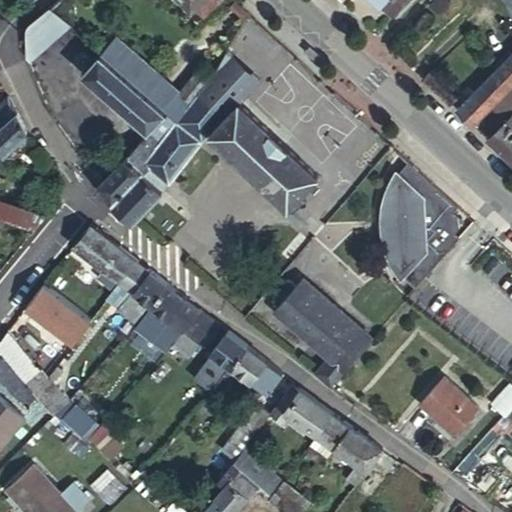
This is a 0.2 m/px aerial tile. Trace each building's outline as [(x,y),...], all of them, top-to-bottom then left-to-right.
[(208,13),(219,0),(200,0),(197,4),(208,13)] [(379,0),(393,13),(405,0),(379,0)] [(511,0),(507,0),(511,4),(511,52),(457,108),(473,122),(502,93),(511,83),(511,0)] [(30,56),(32,60),(71,27),(51,11),(28,31),(30,56)] [(120,33),(103,53),(114,62),(127,46),(131,42),(120,33)] [(164,104),(178,88),(127,46),(114,62),(164,104)] [(152,129),(102,183),(114,200),(134,218),(162,188),(143,170),(151,160),(171,179),(204,137),(179,116),(164,104),(114,62),(103,53),(85,73),(152,129)] [(179,116),(204,137),(205,138),(210,132),(239,101),(212,76),(206,84),(190,102),(179,116)] [(190,102),(206,84),(196,76),(183,91),(181,94),(190,102)] [(183,91),(178,88),(164,104),(179,116),(190,102),(181,94),(183,91)] [(511,101),(502,93),(473,122),(511,157),(511,101)] [(0,126),(18,108),(11,94),(0,104),(0,126)] [(239,101),(210,132),(292,207),(322,174),(240,99),(239,101)] [(0,126),(0,156),(28,129),(18,108),(0,126)] [(415,165),(407,158),(402,163),(398,168),(396,172),(404,179),(415,165)] [(143,170),(162,188),(171,179),(151,160),(143,170)] [(397,268),(401,274),(407,268),(422,279),(460,234),(455,230),(460,224),(457,214),(453,209),(458,204),(415,165),(404,179),(396,172),(389,188),(386,198),(383,215),(384,230),(386,246),(393,260),(397,268)] [(34,229),(47,213),(0,197),(0,230),(0,231),(5,220),(34,229)] [(120,280),(138,257),(92,221),(74,244),(104,267),(96,276),(113,289),(115,285),(120,280)] [(169,282),(138,257),(120,280),(150,304),(151,305),(169,282)] [(407,268),(401,274),(407,281),(414,288),(422,279),(407,268)] [(316,371),(333,384),(372,337),(302,278),(291,290),(285,286),(277,294),(283,299),(275,309),(328,355),(316,371)] [(120,280),(115,285),(128,296),(115,311),(133,326),(150,304),(120,280)] [(201,307),(169,282),(151,305),(154,307),(171,320),(175,324),(183,330),(201,307)] [(162,332),(171,320),(154,307),(145,319),(162,332)] [(199,342),(204,345),(222,323),(201,307),(183,330),(174,341),(190,354),(199,342)] [(37,325),(22,312),(16,318),(31,331),(33,329),(37,325)] [(16,318),(7,330),(28,348),(39,334),(33,329),(31,331),(16,318)] [(174,341),(183,330),(175,324),(163,340),(170,346),(174,341)] [(258,351),(229,329),(213,350),(214,351),(194,377),(212,391),(233,365),(242,372),(258,351)] [(7,330),(0,338),(0,344),(29,373),(41,361),(28,348),(7,330)] [(266,391),(282,370),(258,351),(242,372),(266,391)] [(54,364),(39,383),(63,408),(82,388),(54,364)] [(478,405),(442,377),(421,403),(456,432),(478,405)] [(332,412),(294,384),(280,403),(318,431),(332,412)] [(511,402),(511,385),(510,384),(494,402),(505,411),(511,402)] [(0,442),(26,410),(0,389),(0,442)] [(82,398),(70,409),(88,426),(99,415),(82,398)] [(244,432),(254,439),(273,413),(263,406),(244,432)] [(332,412),(318,431),(309,443),(316,447),(320,442),(332,451),(336,446),(359,462),(350,474),(358,479),(381,447),(332,412)] [(112,425),(99,437),(115,454),(128,441),(112,425)] [(235,511),(259,481),(237,461),(203,509),(207,511),(235,511)] [(33,462),(7,486),(30,511),(68,511),(88,495),(73,480),(61,490),(33,462)] [(135,473),(139,477),(144,470),(140,467),(135,473)] [(144,470),(139,477),(143,480),(148,474),(144,470)] [(285,478),(273,493),(294,511),(300,511),(309,501),(285,478)]
